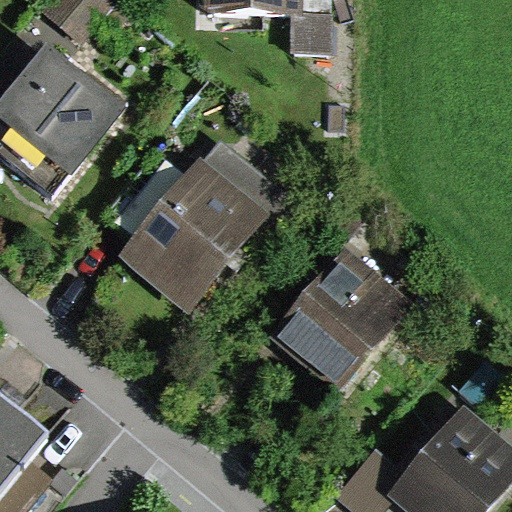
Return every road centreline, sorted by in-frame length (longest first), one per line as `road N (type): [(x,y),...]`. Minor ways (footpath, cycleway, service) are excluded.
road 1 (residential): [(0,299),(154,428)]
road 2 (residential): [(154,428),(253,511)]
